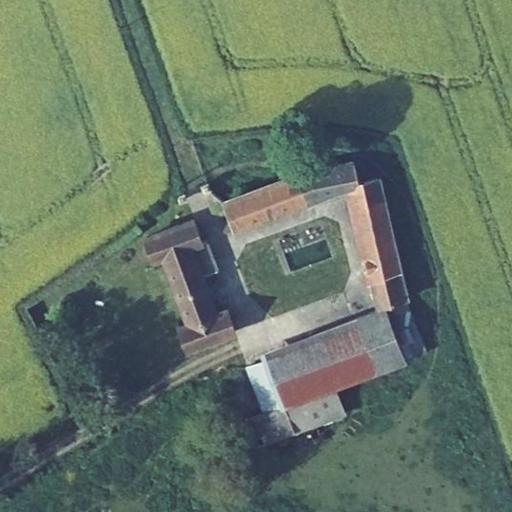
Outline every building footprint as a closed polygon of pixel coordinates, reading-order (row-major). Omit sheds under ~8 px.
[(407,305),(384,236),(368,188),(350,194),(342,169),(295,179),(208,213),(217,236),(329,194),(363,296),(367,295),(375,319),(407,305)] [(194,208),(203,205),(200,196),(190,200),(194,208)] [(170,208),(163,211),(167,219),(174,216),(170,208)] [(126,248),(133,267),(146,262),(171,331),(157,335),(166,359),(219,340),(210,316),(197,320),(173,253),(185,249),(178,230),(126,248)] [(267,410),(250,362),(231,370),(247,416),(267,410)]
